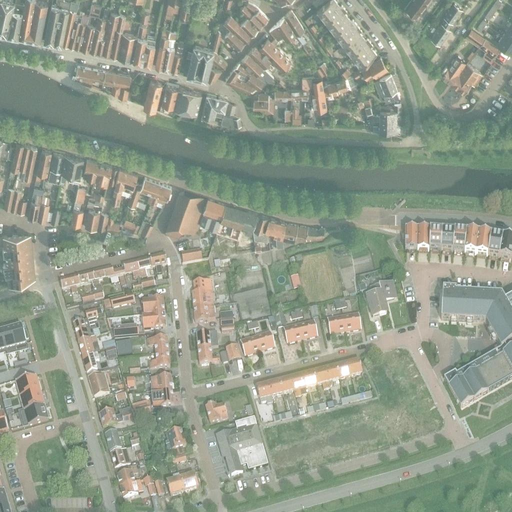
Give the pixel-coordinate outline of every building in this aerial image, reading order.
[(0,0),(0,32),(7,34),(11,11),(12,12),(14,0),(0,0)] [(7,34),(18,36),(24,4),(19,3),(19,0),(14,0),(12,12),(11,11),(7,34)] [(24,0),(24,4),(18,36),(39,39),(47,2),(34,0),(24,0)] [(43,40),(61,44),(70,1),(70,2),(62,0),(55,0),(57,1),(56,5),(58,6),(50,5),(43,40)] [(182,0),(179,17),(184,18),(189,19),(191,0),(182,0)] [(316,11),(325,22),(343,8),(341,5),(339,6),(334,0),(330,0),(329,1),(316,11)] [(410,0),(404,7),(415,15),(426,0),(410,0)] [(499,0),(496,0),(491,7),(496,10),(502,1),(499,0)] [(68,45),(75,14),(78,3),(70,1),(61,44),(68,45)] [(178,5),(167,3),(164,18),(172,19),(173,16),(176,16),(178,5)] [(247,3),(245,6),(263,23),(267,19),(255,6),(247,3)] [(445,18),(441,24),(440,24),(430,38),(439,45),(449,30),(447,29),(451,23),(452,23),(461,10),(453,3),(443,17),(445,18)] [(89,50),(97,17),(100,6),(91,4),(89,10),(80,48),(89,50)] [(263,23),(245,6),(243,5),(239,10),(246,17),(239,24),(251,35),(257,28),(263,23)] [(496,10),(491,7),(485,15),(490,18),(496,10)] [(325,22),(334,33),(350,21),(344,13),(346,11),(343,8),(325,22)] [(73,46),(80,48),(89,10),(87,9),(85,15),(81,14),(73,46)] [(287,13),(284,16),(288,22),(290,26),(295,35),(296,36),(297,35),(300,33),(305,29),(292,9),(287,13)] [(89,50),(96,51),(99,37),(103,38),(109,14),(110,11),(105,10),(105,12),(103,12),(102,18),(97,17),(89,50)] [(68,45),(73,46),(81,14),(82,12),(79,11),(78,15),(75,14),(68,45)] [(96,51),(110,55),(115,28),(119,14),(111,12),(111,15),(109,14),(103,38),(99,37),(96,51)] [(140,21),(147,23),(148,14),(141,12),(140,21)] [(110,55),(117,56),(122,33),(123,28),(123,27),(125,19),(125,17),(126,15),(119,14),(115,28),(110,55)] [(222,22),(227,26),(228,25),(245,42),(250,36),(229,15),(222,22)] [(266,38),(257,47),(271,60),(282,70),(287,64),(290,62),(288,59),(273,45),(282,37),(285,41),(295,34),(295,35),(290,26),(284,16),(268,31),(274,38),(270,42),(266,38)] [(334,33),(342,44),(358,31),(359,32),(361,30),(352,19),(350,21),(334,33)] [(476,28),(481,31),(487,22),(482,20),(476,28)] [(228,25),(227,26),(225,28),(228,31),(223,36),(237,50),(245,42),(228,25)] [(137,36),(132,60),(150,64),(154,44),(153,44),(154,37),(146,36),(146,38),(143,37),(145,27),(138,26),(136,36),(137,36)] [(471,29),(465,37),(471,42),(477,34),(471,29)] [(155,66),(162,68),(168,31),(162,30),(155,66)] [(183,71),(184,74),(213,80),(220,70),(213,68),(215,62),(222,68),(226,63),(216,53),(222,33),(218,30),(212,50),(193,45),(189,62),(185,61),(183,71)] [(162,68),(170,70),(174,42),(176,32),(168,31),(162,68)] [(342,44),(351,55),(369,41),(367,38),(365,39),(359,32),(358,31),(342,44)] [(511,47),(511,36),(505,32),(497,43),(509,51),(511,47)] [(117,56),(132,60),(137,36),(136,36),(122,33),(117,56)] [(300,33),(297,35),(303,43),(306,41),(300,33)] [(498,48),(484,38),(478,46),(492,56),(498,48)] [(369,41),(351,55),(360,67),(372,57),(376,54),(370,46),(372,44),(369,41)] [(174,42),(170,70),(178,72),(182,55),(185,44),(174,42)] [(255,46),(248,53),(264,68),(271,60),(257,47),(255,46)] [(247,67),(246,68),(251,72),(256,75),(259,73),(269,82),(273,77),(264,68),(248,53),(240,61),(247,67)] [(450,63),(440,77),(450,84),(460,70),(466,63),(461,60),(456,56),(450,63)] [(361,68),(367,79),(375,74),(375,75),(387,69),(380,57),(361,68)] [(233,68),(231,71),(236,73),(234,76),(243,80),(247,76),(248,77),(249,75),(251,72),(246,68),(238,62),(233,68)] [(329,71),(324,63),(318,67),(319,67),(313,71),(319,78),(329,71)] [(460,70),(450,84),(460,91),(463,94),(479,72),(466,63),(460,70)] [(80,83),(91,86),(92,79),(102,81),(104,71),(77,66),(75,76),(81,78),(80,83)] [(341,73),(344,78),(351,73),(348,68),(341,73)] [(359,69),(354,73),(357,78),(362,74),(359,69)] [(117,97),(126,99),(130,76),(105,71),(103,83),(111,85),(110,92),(118,93),(117,97)] [(236,73),(231,71),(223,82),(249,92),(252,85),(257,88),(264,81),(256,75),(251,72),(249,75),(248,77),(247,76),(243,80),(234,76),(236,73)] [(382,96),(385,103),(391,101),(398,98),(395,91),(396,91),(390,74),(379,78),(384,95),(382,96)] [(322,86),(325,96),(340,92),(340,91),(347,89),(347,88),(350,87),(353,96),(359,94),(353,77),(322,86)] [(301,89),(290,89),(291,98),(308,97),(309,101),(312,101),(311,86),(311,79),(301,79),(301,89)] [(321,79),(311,80),(312,86),(313,92),(314,101),(316,110),(325,109),(321,79)] [(149,80),(146,93),(158,97),(158,96),(163,98),(166,85),(161,84),(161,83),(149,80)] [(161,104),(170,106),(174,107),(178,88),(166,85),(163,98),(161,104)] [(174,107),(174,108),(185,111),(196,113),(201,93),(190,90),(178,88),(174,107)] [(287,89),(273,90),(273,98),(288,98),(291,98),(290,89),(287,89)] [(273,98),(273,90),(264,90),(264,94),(259,94),(258,95),(257,101),(253,101),(253,109),(264,110),(264,113),(272,114),(273,98)] [(157,100),(161,104),(163,98),(158,96),(158,97),(146,93),(143,107),(155,110),(157,100)] [(235,104),(226,102),(227,99),(207,94),(202,115),(213,118),(214,116),(216,117),(217,114),(223,116),(221,123),(235,127),(241,125),(239,117),(233,114),(235,104)] [(389,119),(389,125),(399,126),(400,104),(393,104),(393,108),(390,108),(390,111),(389,119)] [(389,125),(378,125),(378,126),(378,133),(390,133),(403,134),(403,126),(399,126),(389,125)] [(10,142),(3,140),(0,150),(0,156),(12,159),(9,169),(10,169),(8,177),(11,177),(11,175),(12,175),(14,170),(17,171),(23,145),(16,143),(15,147),(9,146),(10,142)] [(30,147),(23,145),(17,171),(15,178),(17,178),(18,175),(20,176),(21,169),(25,170),(28,157),(30,147)] [(25,170),(22,184),(28,186),(33,167),(35,159),(37,149),(30,147),(28,157),(25,170)] [(34,183),(38,184),(40,174),(45,175),(50,152),(41,150),(34,183)] [(65,155),(52,153),(49,169),(50,169),(48,181),(58,183),(59,180),(65,155)] [(65,155),(59,180),(64,181),(66,174),(69,174),(69,176),(68,181),(78,183),(79,178),(83,159),(65,155)] [(82,178),(95,181),(99,162),(86,159),(82,178)] [(107,182),(108,182),(112,165),(99,162),(95,181),(106,184),(107,182)] [(108,182),(114,184),(119,168),(112,165),(108,182)] [(121,189),(131,193),(135,182),(137,174),(119,168),(114,184),(113,187),(114,187),(112,196),(111,203),(118,205),(121,189)] [(135,182),(131,193),(127,204),(133,206),(140,189),(150,193),(149,196),(152,197),(153,194),(155,195),(159,182),(144,177),(142,184),(135,182)] [(171,186),(159,182),(155,195),(153,194),(152,197),(150,203),(155,205),(158,196),(166,199),(171,186)] [(77,187),(75,195),(83,196),(85,189),(77,187)] [(3,208),(8,209),(13,189),(7,188),(3,208)] [(16,211),(19,199),(20,199),(21,191),(13,189),(8,209),(16,211)] [(179,193),(164,234),(179,239),(182,230),(196,234),(200,219),(207,199),(207,198),(184,191),(179,193)] [(27,218),(37,220),(40,200),(41,196),(35,195),(34,202),(30,201),(27,218)] [(83,196),(75,195),(72,209),(69,224),(79,226),(82,211),(78,210),(80,201),(82,202),(83,196)] [(19,199),(16,211),(24,213),(26,200),(20,199),(19,199)] [(207,199),(200,219),(210,222),(208,227),(217,230),(221,219),(226,205),(207,199)] [(46,221),(50,202),(40,200),(37,220),(46,221)] [(238,239),(240,232),(242,225),(247,211),(226,205),(221,219),(216,232),(237,239),(238,239)] [(50,222),(56,224),(60,209),(54,207),(53,212),(50,222)] [(88,211),(85,227),(97,229),(101,213),(88,211)] [(247,211),(242,225),(248,227),(247,234),(251,235),(253,230),(253,229),(258,215),(247,211)] [(101,213),(97,229),(104,230),(105,230),(108,218),(108,215),(101,213)] [(253,229),(253,230),(254,240),(256,240),(256,241),(262,240),(262,241),(263,241),(264,242),(269,241),(268,234),(266,233),(264,233),(269,218),(258,215),(253,229)] [(108,218),(105,230),(118,232),(119,224),(112,223),(113,219),(108,218)] [(285,223),(269,218),(264,233),(266,233),(266,232),(274,234),(273,237),(275,238),(276,248),(283,247),(282,241),(282,238),(286,223),(285,223)] [(126,220),(123,227),(125,228),(131,230),(133,223),(126,220)] [(141,234),(148,235),(152,225),(147,222),(141,234)] [(131,230),(130,231),(137,233),(140,225),(134,223),(131,230)] [(287,223),(286,223),(282,238),(282,241),(294,243),(295,239),(297,225),(287,223)] [(307,227),(297,225),(295,239),(304,241),(305,238),(306,238),(306,237),(307,227)] [(306,238),(305,238),(306,240),(310,240),(310,238),(315,237),(323,236),(324,228),(316,229),(307,227),(306,237),(306,238)] [(418,230),(405,230),(405,252),(417,252),(418,230)] [(418,230),(417,252),(429,252),(430,231),(418,230)] [(430,231),(429,252),(441,253),(442,231),(430,231)] [(442,231),(441,253),(452,254),(454,232),(442,231)] [(454,232),(452,254),(464,255),(466,233),(454,232)] [(23,244),(31,243),(30,233),(22,234),(23,244)] [(466,233),(464,255),(476,256),(478,235),(466,233)] [(3,254),(3,255),(32,251),(31,243),(23,244),(18,244),(17,234),(11,235),(12,245),(4,246),(2,246),(2,247),(3,247),(4,254),(3,254)] [(4,245),(4,246),(12,245),(11,235),(3,236),(4,245)] [(478,235),(476,256),(487,258),(490,236),(478,235)] [(490,236),(487,258),(499,260),(503,238),(490,236)] [(511,239),(503,238),(499,260),(511,262),(511,256),(511,239)] [(3,263),(33,260),(32,251),(3,255),(5,255),(6,263),(3,263)] [(190,253),(181,255),(182,265),(185,265),(192,263),(202,262),(200,251),(190,253)] [(163,255),(149,259),(151,269),(154,268),(156,274),(162,273),(160,267),(166,266),(163,255)] [(149,259),(135,262),(139,279),(146,278),(145,271),(151,269),(149,259)] [(5,274),(34,267),(33,260),(3,263),(3,264),(4,264),(5,274)] [(122,265),(123,269),(124,276),(132,274),(133,280),(137,280),(138,284),(132,285),(134,292),(141,290),(141,289),(142,289),(140,282),(139,279),(135,262),(122,265)] [(34,267),(5,274),(6,274),(8,284),(35,276),(34,267)] [(111,268),(108,269),(110,279),(118,277),(121,287),(126,286),(123,276),(124,276),(123,269),(112,272),(111,268)] [(91,273),(94,283),(98,300),(104,299),(101,288),(100,289),(98,282),(101,281),(110,279),(108,269),(91,273)] [(79,287),(91,284),(94,283),(91,273),(77,276),(79,287)] [(77,276),(59,280),(62,291),(70,289),(71,294),(77,293),(75,288),(79,287),(77,276)] [(140,282),(142,289),(154,286),(152,280),(140,282)] [(194,294),(191,294),(193,309),(206,308),(206,307),(213,307),(212,298),(211,292),(210,281),(193,283),(194,294)] [(300,281),(292,283),(294,289),(301,287),(300,281)] [(94,283),(91,284),(93,290),(91,290),(93,295),(81,298),(83,304),(94,301),(98,300),(94,283)] [(385,315),(382,302),(393,300),(393,301),(394,300),(390,284),(370,289),(372,296),(366,297),(371,318),(385,315)] [(456,291),(442,290),(441,321),(485,323),(501,350),(456,375),(455,373),(443,380),(460,409),(511,378),(511,298),(505,302),(501,296),(456,293),(456,291)] [(121,297),(110,300),(112,309),(123,306),(135,303),(133,294),(121,297)] [(162,299),(142,301),(143,315),(151,314),(151,315),(164,314),(163,300),(162,299)] [(206,308),(193,309),(194,324),(214,321),(213,307),(206,307),(206,308)] [(319,316),(316,307),(310,308),(312,318),(319,316)] [(95,310),(85,313),(87,320),(95,318),(97,317),(97,316),(95,310)] [(151,315),(142,316),(143,331),(146,331),(165,329),(164,314),(151,315)] [(286,327),(283,315),(274,317),(275,323),(277,330),(286,327)] [(357,316),(342,318),(345,333),(359,331),(357,316)] [(87,320),(72,325),(78,343),(90,340),(90,338),(94,337),(92,331),(99,330),(95,318),(87,320)] [(125,318),(111,320),(112,327),(126,325),(125,318)] [(345,333),(342,318),(327,320),(329,336),(345,333)] [(313,322),(298,326),(302,341),(316,338),(313,322)] [(220,327),(221,334),(234,333),(233,326),(220,327)] [(302,341),(298,326),(288,328),(282,330),(286,345),(302,341)] [(21,327),(10,330),(16,354),(28,351),(25,341),(28,340),(26,333),(23,334),(21,327)] [(137,327),(113,329),(114,339),(138,336),(137,327)] [(10,330),(0,332),(0,335),(5,354),(6,357),(16,354),(10,330)] [(270,333),(254,338),(259,353),(274,348),(270,333)] [(216,334),(196,336),(197,351),(210,349),(217,349),(216,339),(216,334)] [(90,340),(78,343),(82,360),(97,356),(97,354),(100,353),(97,344),(95,337),(94,337),(90,338),(90,340)] [(259,353),(254,338),(240,343),(244,358),(259,353)] [(154,347),(155,354),(168,353),(166,339),(147,341),(147,347),(154,347)] [(102,344),(104,351),(114,348),(112,342),(102,344)] [(124,342),(117,343),(119,357),(126,356),(124,342)] [(236,347),(225,350),(229,363),(240,360),(236,347)] [(210,349),(197,351),(199,365),(219,363),(218,358),(211,359),(210,349)] [(105,352),(106,358),(116,355),(115,350),(105,352)] [(168,353),(155,354),(156,363),(149,363),(150,370),(169,368),(168,353)] [(219,354),(222,364),(228,363),(225,353),(219,354)] [(97,356),(82,360),(86,374),(97,371),(95,362),(99,361),(97,356)] [(358,361),(346,364),(349,377),(361,374),(358,361)] [(396,363),(381,371),(384,378),(400,371),(396,363)] [(346,364),(335,367),(339,380),(349,377),(346,364)] [(335,367),(324,370),(327,383),(333,382),(339,380),(335,367)] [(324,370),(313,373),(316,386),(321,385),(323,391),(329,390),(327,383),(324,370)] [(400,371),(384,379),(388,386),(404,378),(400,371)] [(313,373),(301,376),(304,389),(316,386),(313,373)] [(103,374),(88,379),(94,399),(109,394),(103,374)] [(301,376),(289,379),(293,392),(295,399),(300,397),(300,396),(306,395),(304,389),(301,376)] [(36,377),(15,382),(19,397),(40,391),(36,377)] [(170,377),(151,379),(151,386),(152,393),(159,393),(172,392),(170,377)] [(287,380),(277,382),(280,395),(293,392),(289,379),(287,380)] [(404,379),(388,386),(392,393),(407,386),(404,379)] [(277,382),(266,385),(270,398),(280,395),(277,382)] [(266,385),(255,388),(259,401),(260,405),(266,403),(266,406),(271,404),(270,398),(266,385)] [(407,386),(392,394),(396,401),(411,393),(407,386)] [(40,391),(19,397),(23,411),(24,412),(44,406),(40,391)] [(159,393),(152,393),(153,401),(153,408),(173,406),(172,392),(159,393)] [(125,394),(116,396),(117,402),(127,400),(125,394)] [(271,439),(266,440),(273,465),(280,463),(281,468),(289,465),(287,461),(293,460),(294,464),(302,462),(301,457),(307,456),(307,458),(315,456),(314,454),(320,452),(321,454),(329,452),(328,450),(333,448),(334,450),(342,448),(341,446),(347,444),(348,447),(355,445),(355,442),(360,441),(361,443),(369,441),(368,438),(374,437),(375,439),(381,437),(382,439),(388,437),(390,442),(398,440),(397,437),(403,435),(417,428),(419,431),(427,427),(424,421),(430,418),(422,402),(416,405),(413,399),(405,403),(406,406),(395,412),(391,413),(390,410),(272,443),(271,439)] [(215,405),(205,408),(210,425),(224,421),(228,420),(224,405),(216,408),(215,405)] [(23,411),(19,413),(23,428),(48,421),(44,406),(24,412),(23,411)] [(245,408),(248,417),(253,415),(250,406),(245,408)] [(149,407),(134,412),(136,420),(152,415),(149,407)] [(130,409),(119,412),(121,417),(123,424),(127,422),(132,421),(130,414),(131,414),(130,409)] [(113,411),(98,415),(102,428),(102,429),(106,428),(117,425),(123,424),(121,417),(115,419),(113,411)] [(0,412),(0,434),(9,432),(3,412),(0,412)] [(254,418),(234,424),(236,430),(256,425),(254,418)] [(217,436),(222,455),(222,456),(225,455),(231,475),(231,476),(242,473),(241,467),(246,465),(248,471),(268,465),(262,447),(257,428),(256,425),(236,430),(231,432),(230,432),(217,436)] [(170,426),(165,428),(169,442),(165,443),(168,452),(172,451),(176,450),(178,456),(184,455),(182,448),(186,447),(181,430),(172,433),(171,428),(170,426)] [(118,439),(123,438),(121,431),(116,432),(104,436),(109,452),(121,449),(118,439)] [(130,440),(132,447),(139,445),(136,433),(133,435),(134,439),(130,440)] [(121,452),(110,455),(114,470),(127,466),(130,466),(127,456),(126,450),(121,452)] [(138,463),(143,462),(144,462),(141,452),(135,454),(138,463)] [(171,460),(172,465),(185,462),(184,456),(171,460)] [(114,470),(120,488),(135,483),(133,477),(137,475),(135,468),(128,470),(127,466),(114,470)] [(184,473),(179,475),(180,479),(184,493),(198,489),(194,475),(185,477),(184,473)] [(143,480),(145,488),(147,487),(150,497),(156,496),(150,478),(143,480)] [(184,493),(180,479),(166,483),(170,497),(184,493)] [(135,483),(120,488),(123,499),(140,494),(143,493),(140,482),(135,483)] [(154,484),(158,497),(164,495),(160,482),(154,484)]
